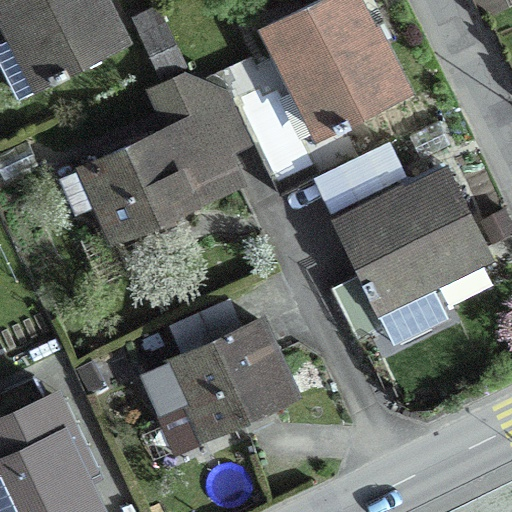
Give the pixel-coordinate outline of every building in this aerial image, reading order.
[(122,39),(101,0),(0,0),(0,2),(16,33),(0,40),(0,57),(16,90),(25,93),(69,72),(67,67),(122,39)] [(405,89),(356,0),(315,0),(268,24),(298,83),(312,77),(334,121),(331,122),(335,130),(351,122),(348,117),(405,89)] [(187,160),(172,125),(60,175),(77,211),(99,201),(114,235),(149,220),(151,225),(171,216),(168,211),(237,180),(231,167),(207,151),(187,160)] [(488,253),(448,168),(337,220),(366,279),(363,280),(359,272),(332,285),(358,339),(385,326),(394,343),(447,316),(430,281),(488,253)] [(294,391),(261,320),(144,370),(162,409),(189,397),(204,429),(242,414),(244,420),(259,414),(257,407),(294,391)] [(0,497),(6,511),(97,511),(81,476),(91,471),(55,395),(0,421),(0,497)]
